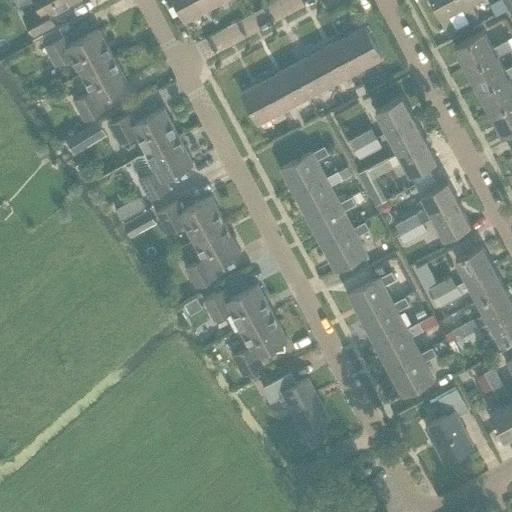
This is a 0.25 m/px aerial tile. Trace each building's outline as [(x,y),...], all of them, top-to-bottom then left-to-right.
[(37,0),(40,5),(24,13),(29,23),(15,31),(24,47),(38,39),(34,32),(53,22),(48,12),(70,0),(37,0)] [(173,0),(185,20),(209,7),(205,0),(173,0)] [(447,11),(460,4),(464,2),(462,0),(433,0),(440,13),(438,15),(447,31),(455,27),(447,11)] [(462,0),(464,2),(460,4),(469,19),(477,15),(468,0),(462,0)] [(502,0),(493,0),(489,3),(495,14),(496,14),(506,8),(504,3),(502,0)] [(511,9),(511,0),(502,0),(504,3),(506,8),(507,8),(509,11),(511,9)] [(381,57),(364,26),(340,39),(356,70),(381,57)] [(71,54),(81,72),(113,55),(99,28),(69,43),(64,34),(45,44),(55,63),(71,54)] [(482,29),(454,45),(466,66),(494,51),(496,55),(511,47),(507,38),(492,47),(482,29)] [(331,83),(356,70),(340,39),(315,52),(331,83)] [(511,64),(503,69),(496,55),(494,51),(466,66),(477,88),(506,73),(508,77),(511,74),(511,64)] [(307,96),(331,83),(315,52),(290,65),(307,96)] [(128,82),(113,55),(81,72),(90,90),(74,99),(84,118),(104,107),(99,98),(128,82)] [(282,109),(307,96),(290,65),(266,78),(282,109)] [(511,84),(508,77),(506,73),(477,88),(489,110),(511,98),(511,84)] [(257,123),(282,109),(266,78),(241,92),(257,123)] [(367,91),(362,83),(355,87),(359,95),(367,91)] [(401,95),(375,109),(386,130),(413,116),(401,95)] [(511,98),(489,110),(501,133),(511,127),(511,98)] [(136,133),(146,151),(178,134),(163,106),(134,122),(129,112),(110,123),(120,142),(136,133)] [(413,116),(386,130),(398,151),(424,137),(413,116)] [(102,131),(97,121),(68,136),(74,147),(102,131)] [(350,138),(354,147),(376,136),(371,127),(350,138)] [(164,177),(193,161),(178,134),(146,151),(131,159),(141,177),(139,178),(149,197),(169,186),(164,177)] [(376,136),(354,147),(359,156),(381,145),(376,136)] [(366,168),(370,176),(370,177),(392,165),(402,159),(409,172),(435,158),(424,137),(398,151),(387,156),(366,168)] [(281,167),(294,192),(325,176),(316,159),(328,152),(324,144),(281,167)] [(348,165),(347,164),(337,170),(342,178),(352,173),(348,165)] [(294,192),(308,218),(338,202),(329,184),(342,178),(337,170),(325,176),(294,192)] [(420,193),(432,215),(458,200),(447,179),(420,193)] [(364,198),(359,190),(351,195),(355,203),(364,198)] [(127,201),(133,211),(145,204),(139,194),(127,201)] [(183,221),(193,239),(225,222),(211,195),(181,210),(176,200),(157,211),(167,230),(183,221)] [(355,203),(351,195),(338,202),(308,218),(322,243),(352,227),(343,210),(355,203)] [(470,222),(458,200),(432,215),(443,236),(470,222)] [(148,208),(123,222),(126,228),(130,235),(156,221),(148,208)] [(364,220),(352,227),(322,243),(335,269),(365,253),(356,235),(369,228),(364,220)] [(426,229),(421,220),(400,232),(405,241),(426,229)] [(211,265),(240,249),(225,222),(193,239),(202,257),(186,266),(196,285),(216,274),(211,265)] [(372,242),(380,258),(397,249),(388,234),(372,242)] [(481,243),(455,257),(461,269),(438,282),(430,287),(434,296),(492,264),(481,243)] [(381,264),(374,268),(378,276),(385,272),(381,264)] [(439,304),(460,293),(471,287),(477,299),(504,285),(492,264),(434,296),(439,304)] [(391,269),(348,292),(362,318),(392,302),(382,284),(395,278),(391,269)] [(432,272),(421,278),(427,288),(430,287),(438,282),(432,272)] [(214,318),(230,310),(239,327),(272,310),(258,283),(228,298),(223,289),(204,299),(214,318)] [(484,311),(489,320),(511,307),(511,301),(504,285),(477,299),(484,311)] [(195,295),(184,302),(190,312),(202,305),(195,295)] [(409,303),(404,295),(392,302),(362,318),(375,343),(405,327),(396,310),(409,303)] [(500,342),(511,335),(511,307),(489,320),(500,342)] [(427,315),(423,308),(422,309),(414,313),(418,320),(427,315)] [(284,339),(287,337),(272,310),(239,327),(249,345),(233,354),(243,373),(263,362),(258,353),(266,348),(267,349),(285,348),(284,339)] [(457,337),(478,326),(473,317),(452,329),(457,337)] [(418,320),(405,327),(375,343),(389,368),(419,352),(410,335),(422,328),(418,320)] [(461,346),(483,335),(478,326),(457,337),(461,346)] [(431,345),(419,352),(389,368),(403,394),(433,378),(423,360),(436,353),(431,345)] [(484,371),(495,393),(502,405),(489,411),(503,438),(511,432),(511,403),(510,400),(504,388),(493,367),(484,371)] [(262,386),(270,400),(283,393),(309,442),(325,433),(319,422),(329,417),(307,376),(295,382),(290,371),(262,386)] [(425,424),(444,460),(473,445),(456,415),(467,409),(456,387),(438,397),(447,413),(425,424)]
